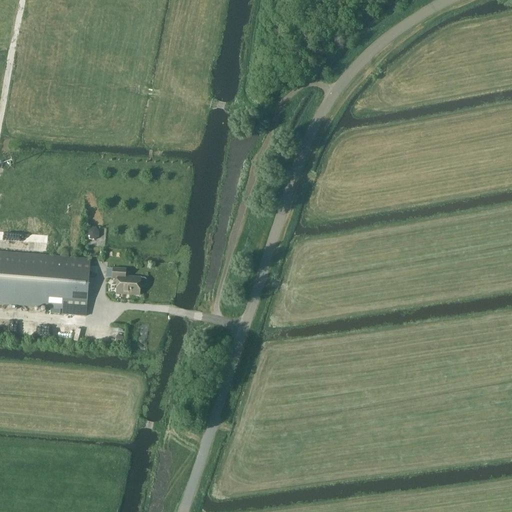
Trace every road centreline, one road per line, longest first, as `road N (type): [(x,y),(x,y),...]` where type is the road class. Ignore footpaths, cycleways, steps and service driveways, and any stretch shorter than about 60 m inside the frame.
road 1 (unclassified): [(182,511),(316,121),(361,61),(451,0)]
road 2 (track): [(0,416),(142,423),(208,437)]
